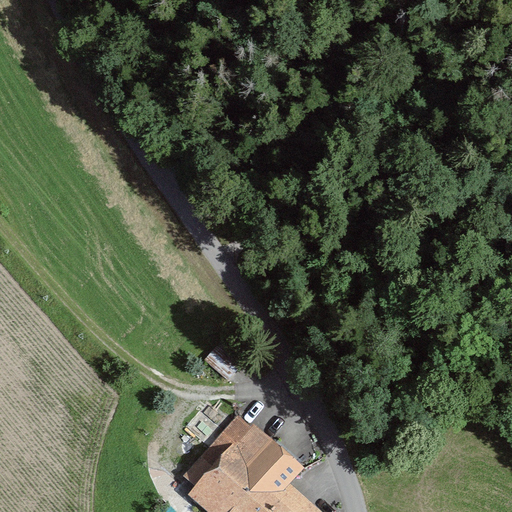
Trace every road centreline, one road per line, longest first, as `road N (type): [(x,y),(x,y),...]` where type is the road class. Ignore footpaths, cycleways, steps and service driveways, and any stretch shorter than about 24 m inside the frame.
road 1 (unclassified): [(60,0),(302,368),(353,511)]
road 2 (track): [(511,411),(306,280),(227,249)]
